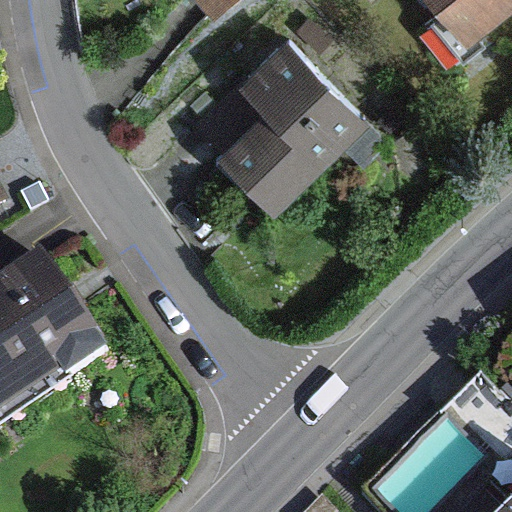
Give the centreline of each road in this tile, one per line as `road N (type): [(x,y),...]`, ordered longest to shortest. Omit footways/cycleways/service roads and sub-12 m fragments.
road 1 (residential): [(46,0),(73,108),(146,241),(319,430)]
road 2 (tertiary): [(319,430),(511,219)]
